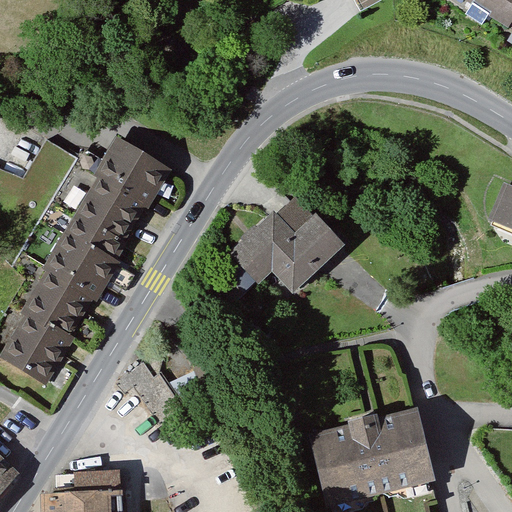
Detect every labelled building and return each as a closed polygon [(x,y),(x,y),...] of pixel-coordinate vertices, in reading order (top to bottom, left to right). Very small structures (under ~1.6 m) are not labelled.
[(511,0),(453,0),(511,35),(511,0)] [(56,197),(77,151),(45,137),(24,183),(56,197)] [(0,353),(0,357),(47,384),(171,171),(123,143),(0,353)] [(511,185),(508,184),(490,225),(511,234),(511,185)] [(293,194),(226,256),(258,291),(273,278),(295,301),(348,253),(293,194)] [(431,480),(416,414),(319,436),(335,502),(431,480)] [(0,510),(19,478),(0,459),(0,510)] [(118,511),(117,471),(58,474),(58,495),(47,495),(47,511),(118,511)]
